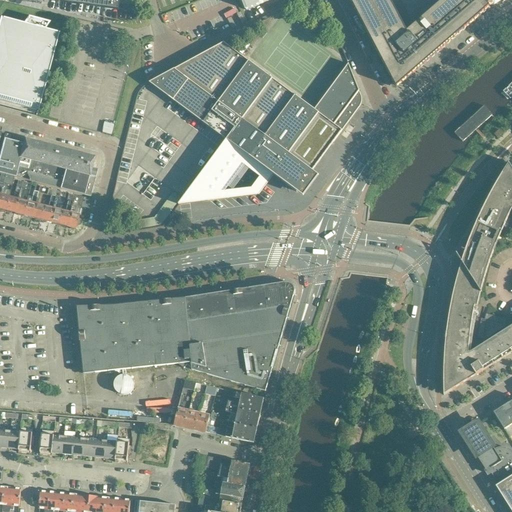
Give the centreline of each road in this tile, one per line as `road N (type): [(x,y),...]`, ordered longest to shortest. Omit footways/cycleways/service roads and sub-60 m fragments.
road 1 (residential): [(0,117),(107,141),(115,161),(105,202),(78,246),(0,233)]
road 2 (secondary): [(0,274),(99,277),(278,252)]
road 3 (secondary): [(275,235),(94,259),(0,257)]
road 4 (tertiary): [(422,397),(435,300),(431,270),(401,244),(331,237)]
road 5 (tertiary): [(326,253),(394,260),(413,275),(407,369),(422,397)]
road 6 (secondary): [(266,459),(317,284)]
road 7 (unclassified): [(157,31),(192,55),(297,0)]
road 8 (secondary): [(394,121),(511,18)]
road 9 (unclassified): [(394,121),(336,0)]
road 10 (residential): [(441,427),(359,481),(354,511)]
road 11 (residential): [(266,459),(192,442),(182,447),(174,482)]
